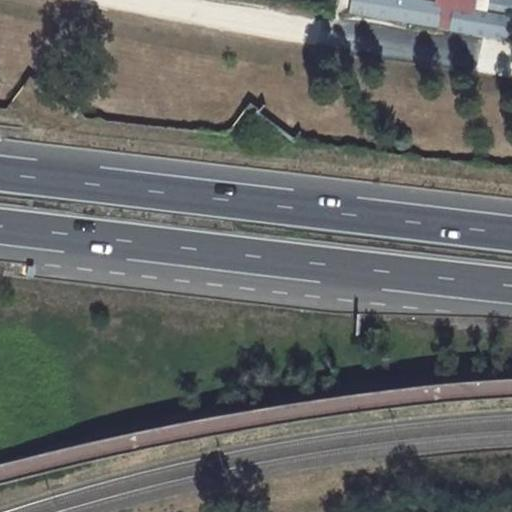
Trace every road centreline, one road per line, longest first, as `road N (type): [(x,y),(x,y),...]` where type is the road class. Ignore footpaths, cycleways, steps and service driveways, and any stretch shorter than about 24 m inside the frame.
road 1 (trunk): [(511,233),(0,172)]
road 2 (trunk): [(0,226),(511,284)]
